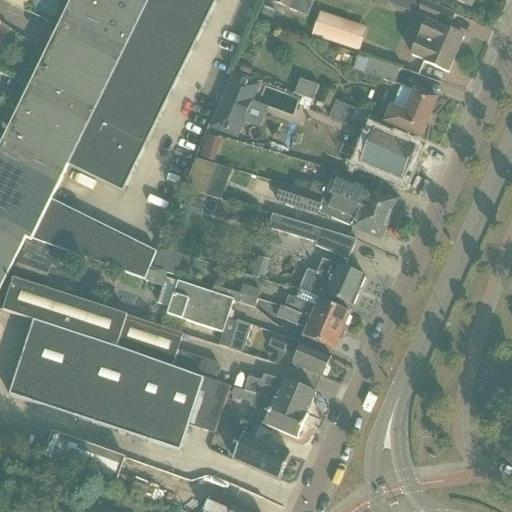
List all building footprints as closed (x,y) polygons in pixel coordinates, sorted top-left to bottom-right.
[(122,58),(150,0),(72,0),(59,28),(122,58)] [(157,0),(150,0),(140,22),(195,48),(207,24),(157,0)] [(157,0),(207,24),(218,0),(157,0)] [(290,13),(295,0),(270,0),(269,3),(290,13)] [(389,0),(388,4),(407,10),(410,0),(389,0)] [(448,0),(470,10),(474,0),(448,0)] [(412,54),(411,55),(425,61),(423,65),(427,66),(449,76),(464,39),(449,32),(450,30),(456,17),(449,14),(434,6),(423,2),(418,14),(418,15),(427,19),(426,21),(412,54)] [(320,14),(312,37),(332,43),(360,52),(365,36),(342,29),(344,22),(320,14)] [(128,46),(183,73),(195,48),(140,22),(128,46)] [(92,119),(122,58),(59,28),(29,89),(92,119)] [(116,70),(171,97),(183,73),(128,46),(116,70)] [(370,60),(365,74),(395,84),(399,70),(370,60)] [(105,94),(159,121),(171,97),(116,70),(105,94)] [(211,128),(237,138),(259,86),(233,75),(211,128)] [(295,95),(313,101),(319,86),(300,80),(295,95)] [(392,109),(386,124),(397,129),(421,140),(438,101),(416,92),(415,91),(402,87),(392,109)] [(0,150),(62,180),(92,119),(29,89),(0,147),(0,150)] [(326,89),(320,103),(330,107),(336,93),(326,89)] [(93,119),(147,145),(159,121),(105,94),(93,119)] [(336,103),(329,119),(372,138),(361,164),(403,182),(404,179),(409,177),(413,169),(411,164),(416,152),(391,141),(397,129),(386,124),(336,103)] [(147,145),(93,119),(81,143),(135,170),(147,145)] [(123,195),(135,170),(81,143),(69,168),(123,195)] [(31,243),(62,180),(0,150),(0,225),(26,239),(26,240),(31,243)] [(196,160),(183,190),(205,197),(217,166),(196,160)] [(296,181),(292,191),(322,201),(332,204),(334,198),(389,221),(397,201),(369,189),(333,174),(329,183),(327,189),(311,184),(311,186),(296,181)] [(281,188),(276,202),(317,216),(318,214),(322,201),(292,191),(282,187),(281,188)] [(332,204),(329,209),(355,221),(352,229),(380,242),(389,221),(334,198),(332,204)] [(53,201),(33,241),(34,242),(55,249),(74,211),(53,201)] [(94,222),(74,211),(55,249),(72,255),(77,257),(94,222)] [(347,262),(356,242),(272,216),(268,229),(316,244),(315,247),(347,262)] [(98,265),(114,232),(94,222),(77,257),(98,265)] [(0,293),(26,240),(26,239),(0,225),(0,293)] [(119,272),(134,242),(114,232),(98,265),(119,272)] [(62,283),(72,255),(55,249),(34,242),(33,245),(25,242),(14,280),(64,296),(68,285),(62,283)] [(158,254),(134,242),(119,272),(146,282),(158,254)] [(159,252),(154,268),(164,271),(169,255),(159,252)] [(323,261),(317,275),(308,271),(300,289),(323,299),(324,295),(326,296),(352,307),(364,279),(338,268),(323,261)] [(178,351),(183,335),(14,280),(3,312),(34,322),(204,382),(205,379),(217,383),(222,369),(219,364),(178,351)] [(223,335),(234,303),(241,304),(243,296),(239,295),(220,290),(218,297),(166,280),(158,303),(170,307),(167,317),(223,335)] [(242,286),(239,295),(243,296),(257,300),(259,291),(242,286)] [(322,304),(321,303),(323,299),(300,289),(295,300),(288,297),(284,306),(286,307),(287,307),(286,310),(341,334),(349,315),(322,304)] [(243,296),(241,304),(254,308),(257,300),(243,296)] [(341,334),(286,310),(281,309),(276,319),(281,321),(307,332),(304,339),(306,340),(334,351),(341,334)] [(231,388),(217,383),(205,379),(204,382),(34,322),(9,397),(180,453),(189,427),(214,435),(231,388)] [(238,323),(233,337),(246,341),(251,328),(238,323)] [(331,359),(303,347),(289,341),(289,343),(273,337),(269,348),(280,352),(279,354),(283,356),(285,352),(298,358),(294,367),(322,379),(331,359)] [(316,394),(286,382),(264,377),(263,382),(248,378),(245,392),(266,399),(276,402),(275,402),(307,415),(316,394)] [(308,416),(307,415),(275,402),(276,402),(266,399),(245,392),(234,389),(232,396),(251,404),(249,408),(268,417),(264,426),(297,440),(308,416)] [(240,421),(232,440),(244,445),(236,463),(280,481),(291,456),(267,446),(272,435),(240,421)] [(126,460),(52,434),(43,460),(117,486),(126,460)] [(203,511),(249,511),(234,505),(231,511),(230,511),(208,503),(203,511)]
